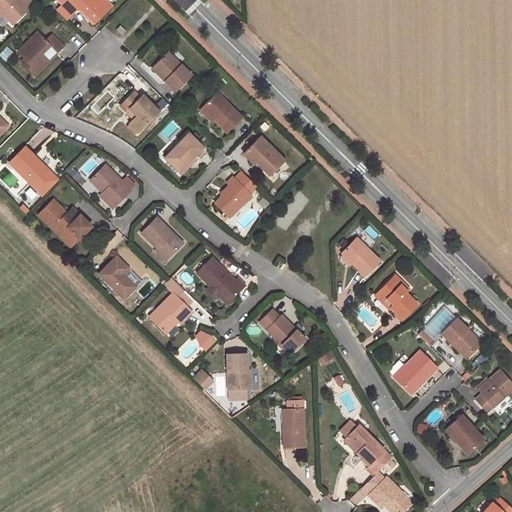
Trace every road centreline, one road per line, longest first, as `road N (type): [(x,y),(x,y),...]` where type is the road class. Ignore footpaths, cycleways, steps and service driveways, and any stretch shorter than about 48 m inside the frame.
road 1 (unclassified): [(511,322),(187,0)]
road 2 (residential): [(275,276),(318,304),(398,426)]
road 3 (residential): [(44,115),(125,153),(159,183)]
